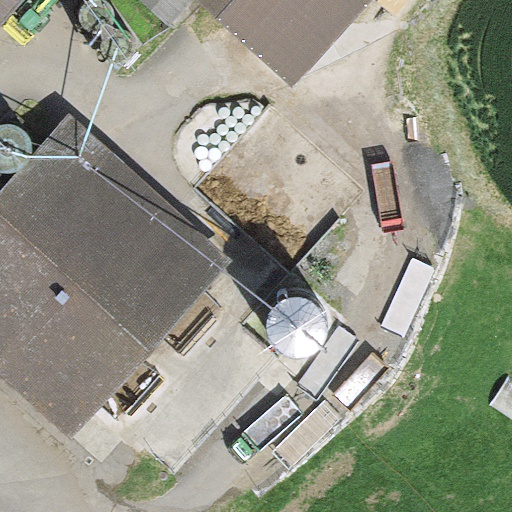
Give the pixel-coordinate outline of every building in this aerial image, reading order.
[(87,0),(85,1),(81,5),(79,10),(79,15),(80,21),(84,25),(88,27),(92,29),(97,29),(101,27),(105,24),(108,20),(109,16),(109,11),(108,6),(105,2),(101,0),(87,0)] [(359,0),(142,0),(158,13),(170,0),(204,0),(290,77),(359,0)] [(107,32),(103,36),(101,41),(101,46),(103,51),(106,55),(110,58),(115,60),(119,59),(124,58),(128,55),(130,51),(132,46),(132,42),(130,37),(127,33),(122,30),(117,29),(112,29),(107,32)] [(0,167),(3,169),(10,169),(16,166),(21,163),(25,157),(26,151),(26,145),(24,139),(20,133),(14,129),(7,128),(0,128),(0,167)] [(48,151),(0,202),(0,317),(92,401),(197,285),(48,151)] [(280,303),(274,309),(271,317),(271,326),(273,334),(279,341),(285,345),(292,348),(300,347),(308,345),(314,340),(318,334),(321,326),(321,318),(318,311),(313,304),(305,299),(297,298),(288,299),(280,303)]
